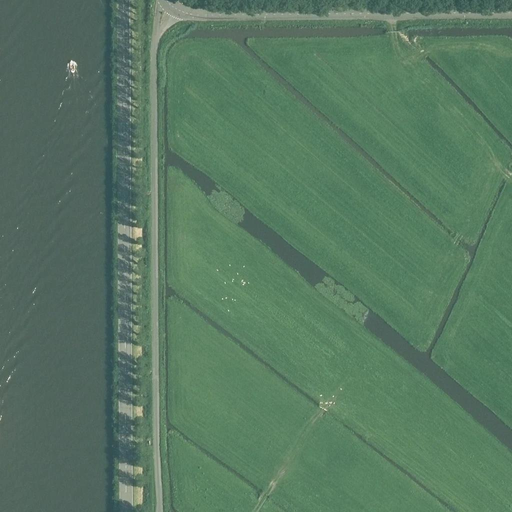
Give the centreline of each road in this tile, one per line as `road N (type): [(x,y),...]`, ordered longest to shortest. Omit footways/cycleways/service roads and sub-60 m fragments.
road 1 (tertiary): [(124,0),(127,511)]
road 2 (unclassified): [(168,6),(154,37),(152,97),(157,511)]
road 3 (unclassified): [(511,13),(186,15),(168,6)]
road 4 (track): [(336,392),(255,511)]
